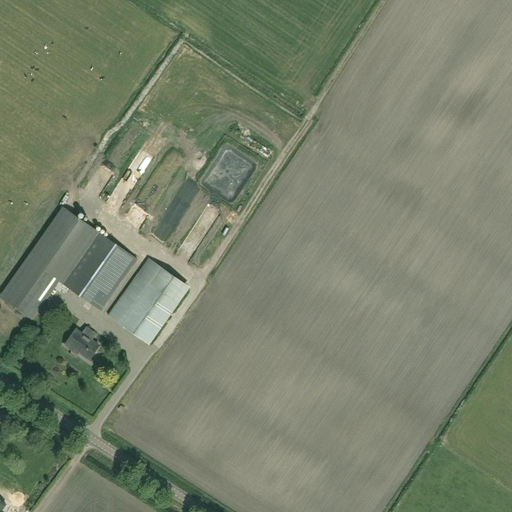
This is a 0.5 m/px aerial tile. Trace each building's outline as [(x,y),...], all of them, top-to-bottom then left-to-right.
[(129,179),(138,184),(147,167),(139,162),(129,179)] [(137,259),(95,230),(71,213),(8,302),(32,319),(59,281),(101,311),(137,259)] [(157,235),(165,241),(173,230),(164,224),(157,235)] [(198,247),(192,244),(193,241),(190,239),(184,249),(193,255),(198,247)] [(149,345),(190,288),(150,260),(132,284),(132,283),(109,316),(149,345)] [(99,346),(76,329),(65,345),(72,350),(73,348),(89,360),(99,346)]
